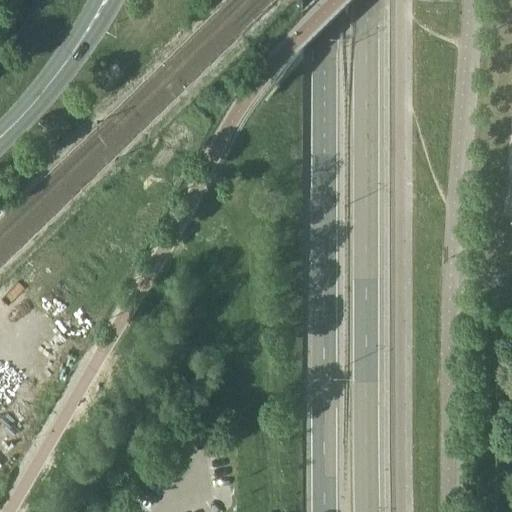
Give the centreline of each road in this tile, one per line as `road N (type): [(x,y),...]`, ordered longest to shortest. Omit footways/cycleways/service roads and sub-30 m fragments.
road 1 (primary): [(323,0),(310,511)]
road 2 (primary): [(366,511),(365,0)]
road 3 (secondary): [(0,137),(40,97),(107,0)]
